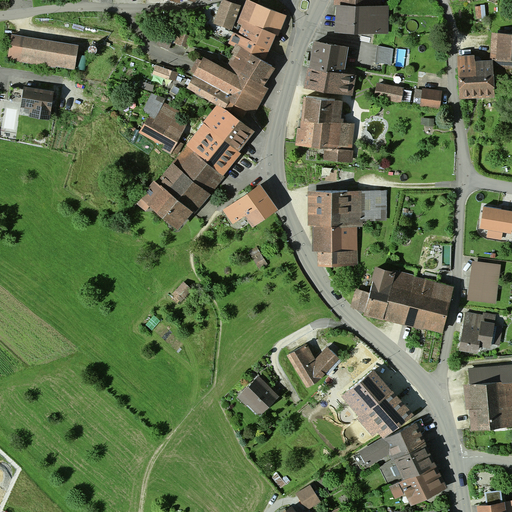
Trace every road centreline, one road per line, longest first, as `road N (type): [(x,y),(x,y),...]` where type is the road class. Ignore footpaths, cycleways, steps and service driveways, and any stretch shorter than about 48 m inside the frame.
road 1 (tertiary): [(437,399),(339,305),(304,253),(276,169)]
road 2 (residential): [(437,399),(466,181)]
road 3 (residential): [(0,16),(210,0)]
road 4 (residential): [(466,181),(443,0)]
road 5 (tertiary): [(276,169),(306,28)]
